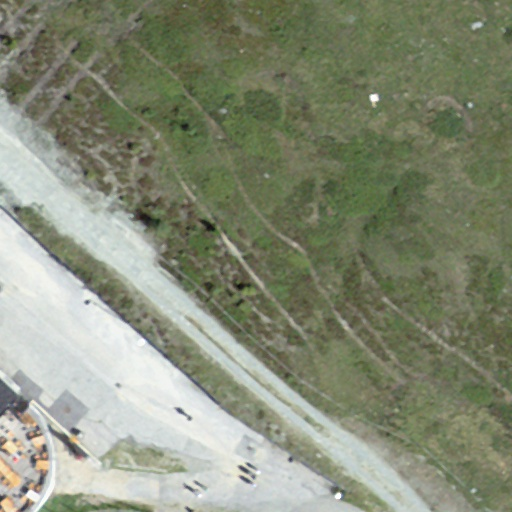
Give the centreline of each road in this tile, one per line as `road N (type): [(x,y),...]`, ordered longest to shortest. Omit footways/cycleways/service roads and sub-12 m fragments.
road 1 (track): [(0,152),(411,511)]
road 2 (track): [(0,272),(345,511)]
